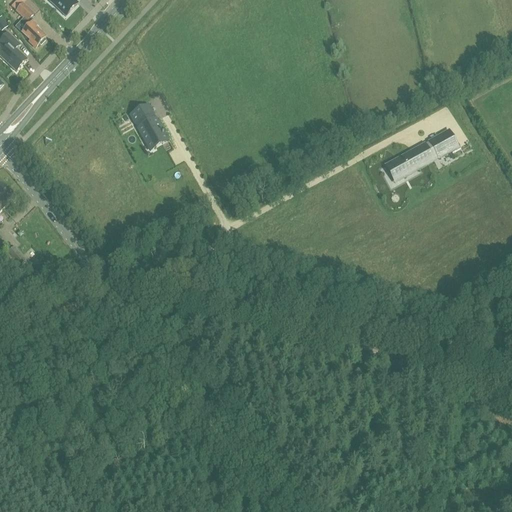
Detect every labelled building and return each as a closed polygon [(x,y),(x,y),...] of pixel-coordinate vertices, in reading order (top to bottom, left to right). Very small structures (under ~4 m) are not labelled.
[(78,4),(73,0),(47,0),(65,17),(78,4)] [(34,16),(23,5),(17,12),(24,20),(16,28),(30,42),(29,43),(36,49),(39,45),(41,46),(46,41),(45,40),(36,30),(38,29),(30,21),(34,16)] [(0,57),(16,72),(27,61),(13,47),(17,43),(8,35),(0,42),(0,45),(6,51),(0,56),(0,57)] [(143,109),(130,116),(136,126),(141,123),(140,121),(147,117),(143,109)] [(137,129),(147,146),(164,136),(155,119),(137,129)] [(440,137),(429,143),(438,160),(458,149),(454,141),(445,145),(440,137)] [(386,167),(391,165),(398,177),(417,167),(419,170),(434,162),(425,145),(385,167),(386,167)] [(0,213),(14,200),(0,185),(0,213)] [(14,249),(5,257),(16,270),(26,262),(14,249)] [(169,261),(168,267),(176,269),(177,263),(169,261)]
